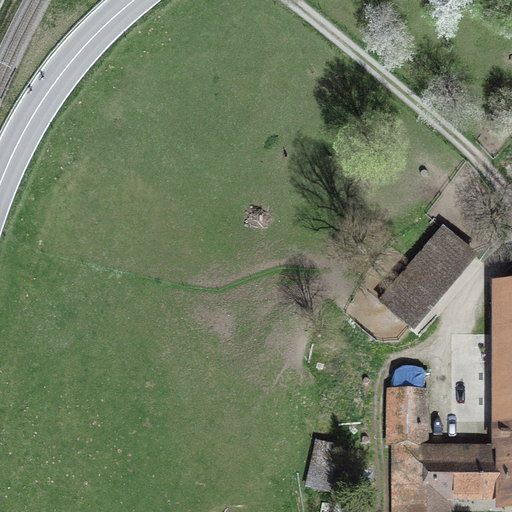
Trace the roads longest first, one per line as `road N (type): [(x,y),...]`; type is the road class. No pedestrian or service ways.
road 1 (track): [(291,0),(469,149),(511,203)]
road 2 (secondary): [(133,0),(65,68),(0,185)]
